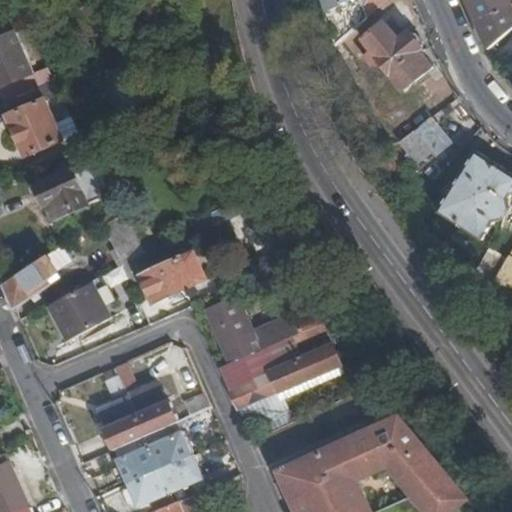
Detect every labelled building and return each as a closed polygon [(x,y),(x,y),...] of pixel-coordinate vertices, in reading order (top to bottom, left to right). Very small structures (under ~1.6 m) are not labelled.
[(322,0),(334,41),(337,45),(366,20),(361,0),(322,0)] [(508,0),(468,0),(477,20),(511,6),(508,0)] [(489,49),(511,29),(511,4),(511,6),(477,20),(489,49)] [(0,88),(33,74),(16,33),(29,28),(24,15),(0,24),(0,88)] [(380,59),(389,71),(420,50),(423,48),(410,32),(398,40),(386,24),(365,40),(374,52),(371,55),(376,62),(380,59)] [(420,50),(389,71),(393,76),(422,51),(420,50)] [(422,51),(393,76),(404,89),(434,66),(422,51)] [(54,81),(41,87),(47,101),(60,95),(54,81)] [(47,101),(41,87),(6,102),(12,115),(8,116),(26,156),(64,140),(47,101)] [(413,168),(433,154),(417,131),(397,145),(413,168)] [(511,195),(511,174),(478,152),(439,212),(483,242),(495,222),(506,220),(511,211),(511,207),(509,199),(511,195)] [(107,156),(96,160),(106,185),(118,180),(107,156)] [(106,185),(96,160),(37,185),(45,203),(51,200),(58,216),(110,193),(106,185)] [(249,206),(243,197),(219,211),(225,220),(239,212),(249,206)] [(277,243),(249,206),(239,212),(268,250),(277,243)] [(147,253),(159,246),(140,210),(128,217),(147,253)] [(135,259),(147,253),(128,217),(125,212),(105,224),(126,264),(135,259)] [(65,245),(5,286),(15,309),(52,285),(48,278),(75,261),(65,245)] [(290,260),(283,251),(266,259),(270,269),(290,260)] [(195,252),(143,277),(145,282),(155,304),(208,281),(195,252)] [(135,259),(126,264),(124,265),(134,288),(145,282),(143,277),(135,259)] [(270,269),(266,259),(233,272),(238,283),(270,269)] [(285,286),(300,274),(290,260),(274,271),(285,286)] [(511,265),(506,261),(495,279),(511,291),(511,265)] [(214,281),(219,292),(238,283),(233,272),(214,281)] [(110,318),(93,282),(50,304),(67,339),(110,318)] [(230,363),(334,318),(325,307),(294,320),(292,315),(254,331),(238,295),(206,310),(230,363)] [(263,364),(342,329),(334,318),(230,363),(221,367),(239,409),(278,392),(282,400),(344,372),(332,346),(271,373),(271,374),(268,375),(263,364)] [(127,362),(117,367),(124,382),(134,377),(127,362)] [(157,383),(129,395),(134,404),(138,415),(147,435),(179,420),(171,401),(176,399),(174,394),(165,397),(157,383)] [(207,393),(189,395),(192,412),(209,410),(207,393)] [(99,409),(116,448),(147,435),(138,415),(134,404),(129,395),(99,409)] [(407,486),(442,471),(400,419),(281,473),(299,511),(346,511),(373,501),(365,483),(395,470),(407,486)] [(163,470),(195,455),(184,431),(152,446),(163,470)] [(128,479),(130,484),(163,470),(152,446),(120,460),(122,467),(118,469),(123,481),(128,479)] [(206,479),(195,455),(163,470),(173,493),(206,479)] [(0,511),(31,511),(11,465),(0,470),(0,511)] [(163,470),(130,484),(141,508),(173,493),(163,470)] [(454,511),(467,502),(442,471),(407,486),(415,495),(378,511),(377,511),(373,501),(346,511),(454,511)] [(203,511),(196,496),(181,503),(184,511),(203,511)] [(184,511),(181,503),(178,504),(160,511),(159,511),(184,511)]
